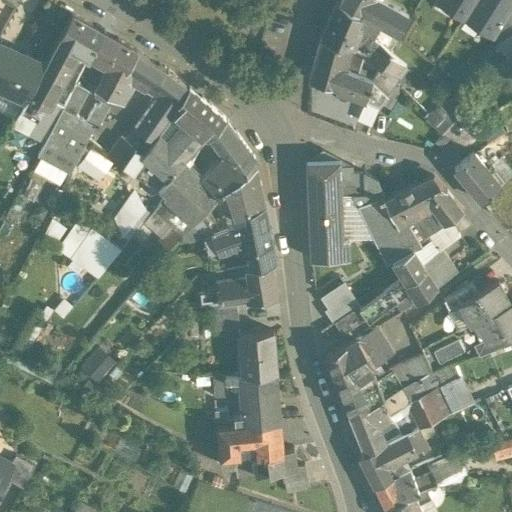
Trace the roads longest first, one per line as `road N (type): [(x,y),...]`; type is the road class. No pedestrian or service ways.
road 1 (residential): [(357,511),(307,366),(276,143)]
road 2 (residential): [(511,247),(428,163),(315,135),(276,143)]
road 3 (residential): [(259,108),(94,0)]
road 4 (residential): [(259,108),(285,78),(312,0)]
